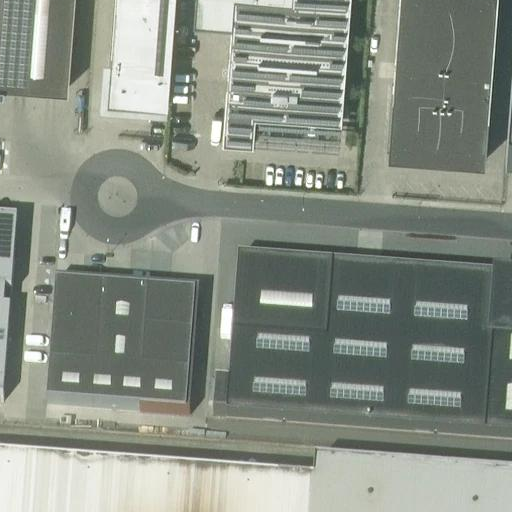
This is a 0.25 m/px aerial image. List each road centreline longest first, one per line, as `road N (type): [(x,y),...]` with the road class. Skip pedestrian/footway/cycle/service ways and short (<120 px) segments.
road 1 (unclassified): [(153,199),(511,231)]
road 2 (unclassified): [(134,164),(107,159),(84,174),(82,214),(116,234),(141,223),(153,199)]
